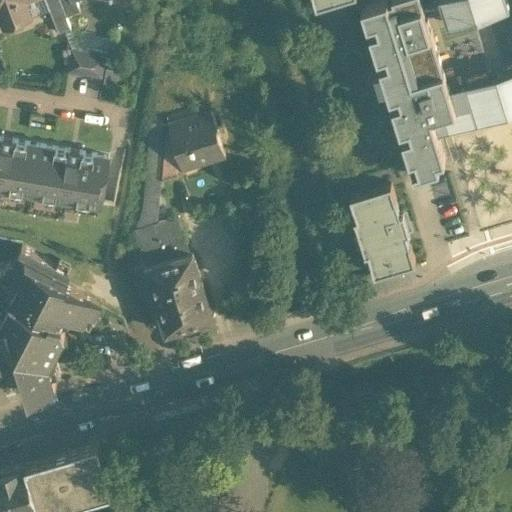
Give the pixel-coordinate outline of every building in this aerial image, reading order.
[(0,0),(0,12),(5,25),(31,15),(25,0),(0,0)] [(61,0),(46,0),(59,30),(71,26),(67,15),(61,0)] [(61,0),(67,15),(81,9),(77,0),(61,0)] [(425,2),(424,0),(372,0),(363,3),(418,173),(449,164),(439,133),(449,130),(437,93),(453,88),(434,31),(425,2)] [(511,0),(440,0),(448,25),(511,5),(511,0)] [(83,48),(72,46),(68,69),(79,72),(83,48)] [(95,50),(84,48),(83,48),(79,72),(91,73),(91,74),(95,50)] [(107,52),(95,50),(91,73),(91,74),(103,76),(107,52)] [(511,110),(511,70),(453,88),(437,93),(449,130),(511,111),(511,110)] [(213,108),(196,113),(198,119),(173,126),(171,121),(169,121),(171,127),(183,164),(226,150),(213,108)] [(167,121),(153,120),(146,205),(137,226),(155,220),(158,219),(162,176),(167,128),(167,121)] [(183,164),(171,127),(167,128),(162,176),(185,169),(183,164)] [(69,146),(14,137),(13,136),(13,137),(3,135),(4,135),(2,134),(2,135),(0,134),(0,184),(12,187),(13,183),(18,184),(21,188),(45,192),(50,189),(55,190),(54,194),(79,198),(80,195),(85,195),(88,200),(101,202),(109,153),(81,149),(81,148),(80,148),(80,149),(70,147),(71,146),(69,146)] [(392,179),(351,192),(355,203),(358,201),(361,213),(355,214),(360,229),(361,228),(365,239),(363,240),(366,247),(365,248),(366,250),(372,248),(375,258),(372,259),(375,270),(416,258),(411,240),(404,242),(401,231),(410,228),(404,208),(394,211),(391,199),(397,197),(392,179)] [(155,220),(137,226),(148,262),(166,256),(160,238),(185,231),(179,212),(158,219),(155,220)] [(185,231),(160,238),(166,256),(148,262),(167,327),(213,314),(193,248),(190,249),(185,231)] [(71,270),(22,244),(14,259),(0,263),(0,281),(4,295),(10,294),(11,298),(0,320),(0,370),(23,363),(31,389),(57,381),(49,356),(52,355),(52,356),(61,339),(68,337),(62,318),(61,317),(64,311),(89,325),(100,303),(64,284),(71,270)] [(98,438),(26,460),(40,502),(40,504),(62,497),(62,496),(74,493),(75,494),(97,487),(97,486),(109,482),(110,483),(111,483),(98,438)] [(26,460),(0,467),(0,503),(2,511),(17,511),(17,509),(40,502),(26,460)]
